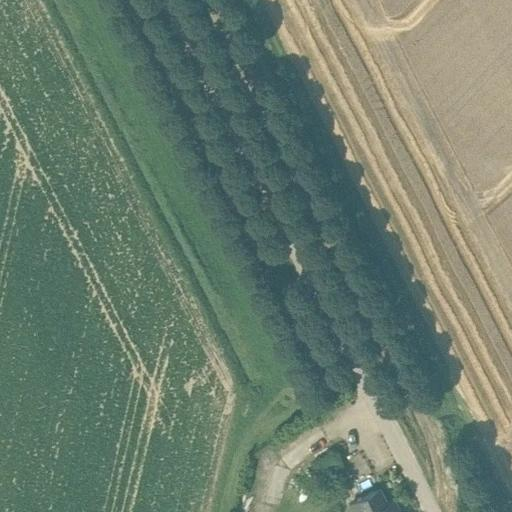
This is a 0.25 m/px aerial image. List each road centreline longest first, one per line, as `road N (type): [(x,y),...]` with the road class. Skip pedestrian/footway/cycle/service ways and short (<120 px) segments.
road 1 (track): [(219,511),(235,451),(280,396),(280,371),(91,0)]
road 2 (unclassified): [(166,0),(428,511)]
